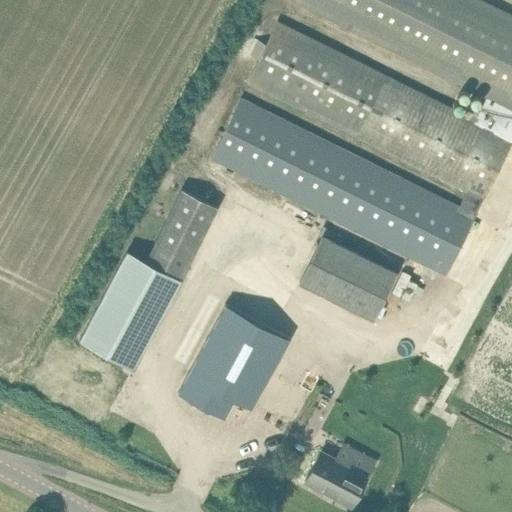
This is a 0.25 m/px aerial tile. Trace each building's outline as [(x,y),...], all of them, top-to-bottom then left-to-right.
[(293,0),(485,96),(475,118),(511,136),(511,13),(484,0),(293,0)] [(241,96),(210,158),(445,273),(511,137),(511,136),(475,118),(276,20),(246,82),(466,191),(460,203),(241,96)] [(182,275),(217,203),(181,185),(145,257),(182,275)] [(373,318),(397,270),(322,233),(298,281),(373,318)] [(133,369),(181,279),(127,250),(79,340),(133,369)] [(225,302),(177,392),(224,417),(233,400),(251,409),(290,337),(225,302)] [(377,385),(383,367),(372,363),(366,382),(377,385)] [(351,505),(367,475),(321,450),(304,480),(351,505)]
